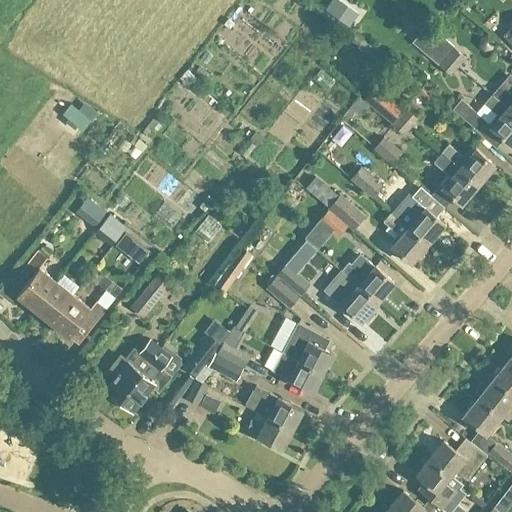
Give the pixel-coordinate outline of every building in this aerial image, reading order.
[(340,0),(332,0),(326,9),(347,24),(356,11),(340,0)] [(464,56),(427,24),(420,32),(446,55),(457,64),(464,56)] [(511,25),(503,34),(511,44),(511,25)] [(457,64),(446,55),(420,32),(413,41),(449,73),(457,64)] [(363,39),(357,47),(368,54),(373,46),(363,39)] [(297,56),(302,72),(316,67),(311,51),(297,56)] [(187,69),(180,78),(183,80),(186,77),(188,79),(193,73),(187,69)] [(333,84),(320,71),(313,78),(326,92),(333,84)] [(193,73),(188,79),(191,81),(194,83),(198,78),(193,73)] [(183,80),(182,82),(187,86),(191,81),(188,79),(186,77),(183,80)] [(191,81),(187,86),(199,96),(203,91),(194,83),(191,81)] [(404,108),(376,84),(363,98),(391,123),(404,108)] [(511,84),(506,91),(499,85),(492,94),(511,111),(511,84)] [(323,126),(330,116),(295,93),(266,135),(295,155),(299,150),(293,146),(312,118),(323,126)] [(511,143),(511,111),(492,94),(485,101),(499,113),(491,123),(477,111),(475,113),(460,99),(452,109),(473,127),(481,118),(490,126),(489,127),(511,145),(511,143)] [(360,97),(350,108),(357,113),(366,102),(360,97)] [(71,103),(62,113),(64,114),(69,118),(78,125),(80,127),(83,130),(85,128),(92,120),(71,103)] [(165,112),(170,126),(185,120),(179,106),(165,112)] [(417,118),(406,108),(399,116),(410,126),(417,118)] [(410,126),(399,116),(393,124),(403,133),(410,126)] [(329,136),(358,155),(367,142),(337,123),(329,136)] [(256,130),(249,138),(257,144),(264,136),(256,130)] [(401,153),(383,137),(374,146),(392,162),(401,153)] [(139,138),(134,144),(142,150),(147,145),(139,138)] [(316,153),(343,177),(356,163),(328,139),(316,153)] [(494,165),(475,148),(474,150),(470,147),(463,156),(448,144),(440,153),(477,185),(494,165)] [(477,185),(440,153),(433,162),(447,174),(439,183),(442,186),(441,187),(460,204),(477,185)] [(383,184),(362,166),(358,170),(357,169),(351,176),(374,195),(383,184)] [(316,176),(306,187),(328,207),(338,195),(316,176)] [(295,181),(288,190),(298,198),(305,189),(295,181)] [(363,215),(339,194),(338,195),(328,207),(352,227),(363,215)] [(208,195),(204,200),(209,205),(214,199),(208,195)] [(82,214),(93,200),(88,196),(77,210),(82,214)] [(204,200),(199,206),(205,210),(209,205),(204,200)] [(398,203),(391,212),(427,243),(443,223),(424,207),(415,218),(398,203)] [(346,224),(328,209),(319,219),(337,234),(346,224)] [(410,262),(427,243),(391,212),(383,221),(395,231),(388,240),(392,244),(391,246),(410,262)] [(126,226),(110,213),(98,228),(114,241),(126,226)] [(222,228),(208,217),(195,233),(208,245),(222,228)] [(126,232),(116,244),(124,250),(134,238),(126,232)] [(56,280),(40,267),(49,257),(48,256),(51,252),(43,245),(40,250),(38,248),(13,280),(23,287),(17,295),(34,308),(56,280)] [(244,248),(218,285),(225,290),(252,254),(244,248)] [(378,301),(395,282),(375,265),(366,276),(349,260),(341,270),(359,285),(378,301)] [(309,283),(286,262),(277,272),(301,293),(309,283)] [(371,309),(378,301),(359,285),(341,270),(338,267),(321,286),(361,321),(362,319),(367,321),(373,314),(371,309)] [(143,316),(169,285),(157,275),(131,306),(143,316)] [(298,296),(275,276),(267,286),(290,306),(298,296)] [(52,322),(74,294),(56,280),(34,308),(52,322)] [(106,290),(97,301),(107,309),(116,298),(106,290)] [(85,336),(107,309),(97,301),(91,308),(74,294),(52,322),(69,336),(75,329),(85,336)] [(243,331),(257,310),(249,305),(235,326),(243,331)] [(332,353),(323,348),(328,339),(297,322),(287,342),(282,351),(322,372),(332,353)] [(196,374),(219,341),(206,332),(183,365),(196,374)] [(119,399),(162,346),(151,338),(140,352),(134,347),(125,358),(120,354),(109,368),(116,374),(105,388),(119,399)] [(250,353),(224,339),(217,352),(243,366),(250,353)] [(158,391),(171,375),(162,367),(172,355),(162,346),(119,399),(132,410),(152,386),(158,391)] [(311,392),(322,372),(282,351),(272,370),(287,378),(287,379),(311,392)] [(208,364),(236,379),(243,367),(215,352),(208,364)] [(511,361),(509,359),(494,377),(511,392),(511,361)] [(197,403),(208,384),(196,377),(185,397),(197,403)] [(511,408),(509,406),(511,402),(511,392),(494,377),(479,396),(502,414),(510,420),(511,417),(511,408)] [(292,429),(302,410),(277,396),(256,385),(245,404),(267,415),(292,429)] [(205,395),(200,405),(211,411),(216,400),(205,395)] [(463,415),(486,434),(502,414),(479,396),(463,415)] [(281,448),(292,429),(267,415),(263,423),(250,418),(247,428),(258,432),(257,435),(281,448)] [(345,433),(349,423),(331,416),(327,426),(345,433)] [(451,474),(456,468),(468,478),(487,455),(465,437),(455,449),(443,440),(429,457),(451,474)] [(511,470),(511,453),(497,441),(488,452),(511,471),(511,470)] [(428,490),(425,494),(447,511),(449,511),(466,492),(460,487),(463,484),(451,474),(429,457),(416,474),(427,483),(428,490)] [(427,511),(423,510),(425,507),(403,490),(389,507),(395,511),(427,511)]
